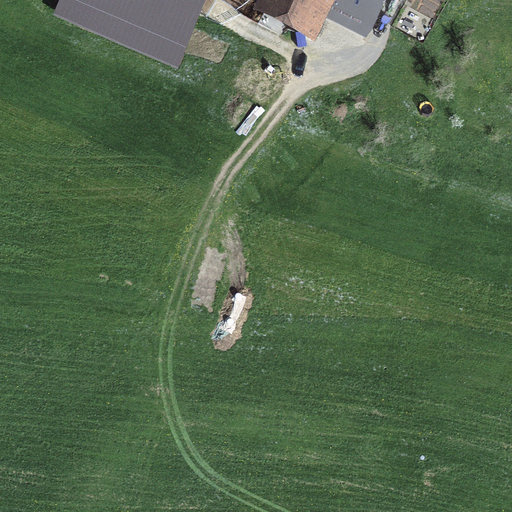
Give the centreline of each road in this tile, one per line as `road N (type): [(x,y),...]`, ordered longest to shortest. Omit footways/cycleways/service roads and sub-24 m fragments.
road 1 (track): [(223,183),(303,87),(376,45),(396,0)]
road 2 (track): [(303,87),(291,60),(225,16),(220,0)]
